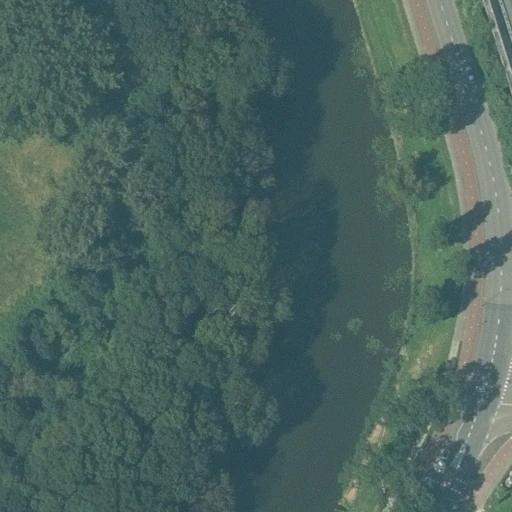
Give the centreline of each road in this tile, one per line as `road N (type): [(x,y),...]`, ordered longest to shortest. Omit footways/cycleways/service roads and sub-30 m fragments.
road 1 (tertiary): [(481,399),(500,306),(497,213),(439,0)]
road 2 (tertiary): [(431,511),(481,399)]
